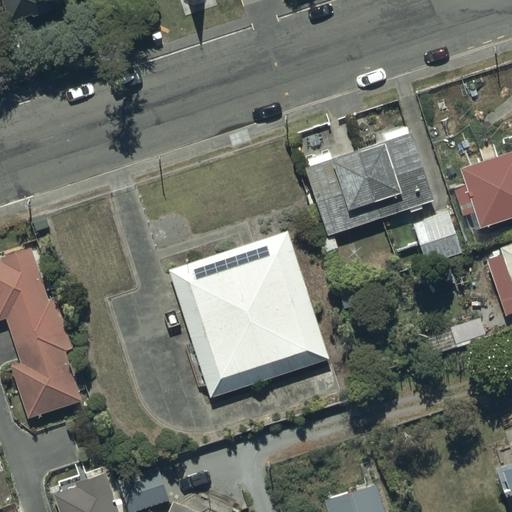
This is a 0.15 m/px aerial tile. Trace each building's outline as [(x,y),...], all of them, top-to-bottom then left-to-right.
[(0,0),(0,2),(6,21),(51,7),(48,0),(0,0)] [(406,134),(358,152),(383,220),(432,202),(406,134)] [(355,152),(307,170),(331,238),(380,220),(355,152)] [(511,157),(458,173),(477,230),(511,219),(511,157)] [(446,211),(409,224),(422,263),(459,251),(446,211)] [(285,231),(167,269),(208,398),(326,360),(285,231)] [(511,248),(496,254),(511,299),(511,248)] [(31,249),(0,258),(0,324),(7,322),(20,364),(5,369),(23,428),(81,410),(31,249)] [(389,249),(368,258),(378,280),(399,271),(389,249)] [(479,317),(425,335),(432,354),(486,336),(479,317)] [(511,511),(511,456),(501,460),(511,494),(511,511)] [(157,463),(114,478),(126,511),(130,511),(169,498),(157,463)] [(74,487),(50,495),(56,511),(116,511),(103,472),(73,483),(74,487)] [(382,511),(373,484),(319,501),(322,511),(382,511)] [(192,511),(169,502),(164,511),(192,511)]
